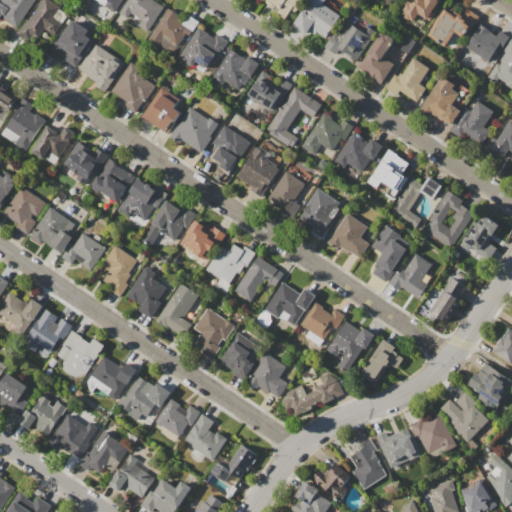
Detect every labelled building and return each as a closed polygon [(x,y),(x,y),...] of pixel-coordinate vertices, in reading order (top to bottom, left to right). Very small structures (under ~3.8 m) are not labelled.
[(36,0),(17,28),(1,17),(0,18),(0,0),(36,0)] [(41,0),(49,0),(60,7),(58,9),(67,15),(61,23),(62,24),(54,36),(43,29),(37,38),(21,27),(26,19),(28,20),(41,0)] [(121,0),(114,12),(104,6),(108,1),(106,0),(121,0)] [(152,0),(164,7),(147,32),(138,25),(141,20),(131,13),(127,18),(119,13),(127,0),(152,0)] [(267,0),(302,0),(295,11),(292,10),(286,20),(275,12),(277,9),(266,2),(267,0)] [(308,0),(328,0),(340,7),(339,8),(340,13),(339,14),(340,15),(325,38),(316,32),(314,35),(308,31),(305,36),(291,27),(308,0)] [(401,14),(404,11),(402,10),(408,2),(409,3),(411,0),(440,0),(432,11),(434,13),(429,21),(420,14),(413,23),(401,14)] [(168,8),(178,14),(175,19),(192,30),(189,36),(186,34),(177,47),(163,37),(156,48),(146,42),(168,8)] [(445,9),(452,14),(453,13),(455,10),(460,14),(463,10),(464,11),(466,8),(480,17),(473,28),(470,26),(462,37),(455,31),(445,46),(428,35),(434,26),(433,25),(439,15),(440,16),(445,9)] [(73,20),(88,31),(85,35),(91,39),(89,43),(91,44),(75,67),(66,61),(67,59),(59,54),(56,59),(46,52),(55,40),(58,42),(73,20)] [(348,22),(362,31),(366,24),(377,31),(357,62),(345,55),(346,54),(339,49),(336,54),(324,47),(333,32),(339,36),(348,22)] [(481,24),(490,30),(489,31),(496,36),(499,30),(509,37),(499,52),(496,50),(487,62),(465,47),(481,24)] [(198,27),(208,33),(207,34),(213,38),(216,34),(227,41),(208,70),(199,64),(200,63),(196,61),(192,65),(179,56),(198,27)] [(393,64),(381,83),(357,68),(381,31),(386,34),(388,32),(395,37),(386,51),(389,53),(385,58),(393,64)] [(405,34),(415,41),(407,54),(397,47),(405,34)] [(511,38),(511,88),(504,83),(505,83),(498,78),(495,82),(486,76),(496,62),(499,64),(501,62),(499,60),(505,52),(502,50),(511,38)] [(96,44),(124,64),(105,92),(95,85),(97,82),(86,75),(87,75),(78,68),(87,55),(88,56),(96,44)] [(230,49),(246,59),(247,56),(259,64),(245,85),(241,83),(238,89),(224,80),(222,84),(211,77),(230,49)] [(413,57),(429,67),(419,83),(426,88),(417,102),(399,90),(396,94),(386,88),(395,74),(398,76),(400,73),(402,74),(413,57)] [(131,61),(139,67),(135,72),(156,86),(140,111),(137,109),(135,112),(124,105),(126,102),(110,91),(131,61)] [(261,70),(271,77),(270,78),(277,84),(282,78),(292,85),(273,112),(245,93),(261,70)] [(460,111),(451,125),(432,112),(429,115),(419,109),(441,74),(454,83),(451,89),(458,93),(451,105),(460,111)] [(162,84),(170,89),(168,92),(178,98),(173,107),(181,112),(167,133),(142,117),(162,84)] [(0,85),(18,97),(9,111),(5,109),(4,110),(0,107),(0,85)] [(294,86),(321,104),(312,116),(300,108),(286,129),(298,137),(291,149),(269,135),(271,132),(266,129),(294,86)] [(22,97),(33,104),(28,111),(34,115),(35,113),(45,120),(30,142),(32,143),(26,152),(13,144),(19,136),(5,127),(15,112),(13,110),(22,97)] [(477,100),(494,111),(483,127),(490,131),(479,149),(450,130),(464,108),(470,111),(477,100)] [(189,106),(208,119),(209,117),(218,123),(215,128),(216,129),(200,152),(182,140),(180,143),(176,140),(171,132),(189,106)] [(323,112),(332,118),(331,119),(339,124),(342,119),(353,126),(344,140),(340,138),(331,151),(318,142),(317,143),(320,144),(314,154),(301,145),(323,112)] [(510,118),(511,119),(511,150),(509,149),(503,158),(497,154),(494,158),(483,150),(492,137),(496,139),(510,118)] [(224,123),(252,143),(242,158),(239,156),(229,170),(208,156),(215,145),(211,142),(224,123)] [(47,125),(56,132),(57,130),(61,132),(65,126),(75,132),(58,157),(50,151),(44,159),(30,150),(47,125)] [(354,131),(363,137),(361,140),(367,144),(371,138),(382,146),(373,159),(371,157),(361,172),(347,162),(343,168),(334,161),(354,131)] [(77,141),(94,152),(97,148),(107,154),(98,169),(96,167),(85,184),(76,178),(78,175),(72,171),(72,170),(63,164),(77,141)] [(256,147),(257,148),(259,145),(271,154),(268,159),(276,165),(275,167),(278,169),(268,185),(265,183),(260,191),(237,176),(252,153),(252,152),(256,147)] [(388,148),(398,154),(397,155),(409,163),(401,174),(408,178),(393,200),(385,194),(390,187),(380,181),(376,188),(366,181),(388,148)] [(109,158),(120,165),(119,166),(135,176),(116,205),(89,188),(109,158)] [(286,171),(305,184),(287,210),(268,198),(286,171)] [(0,174),(4,177),(6,174),(17,181),(0,206),(0,174)] [(412,177),(423,185),(428,176),(442,186),(433,199),(421,191),(408,210),(421,219),(415,228),(389,211),(412,177)] [(138,178),(156,190),(154,192),(163,198),(157,207),(155,206),(145,221),(131,212),(128,217),(117,210),(138,178)] [(21,185),(44,201),(33,218),(36,221),(27,234),(16,227),(18,224),(2,213),(21,185)] [(317,187),(340,202),(337,208),(334,206),(328,216),(331,218),(327,224),(331,226),(323,238),(312,231),(314,228),(299,218),(308,204),(307,203),(317,187)] [(448,190),(464,200),(461,204),(474,213),(450,248),(427,232),(433,223),(428,220),(448,190)] [(166,200),(182,210),(184,207),(195,214),(186,228),(184,226),(174,240),(160,231),(150,247),(139,240),(166,200)] [(49,207),(70,220),(63,231),(72,237),(61,254),(49,246),(49,245),(42,240),(40,243),(30,236),(49,207)] [(346,213),(368,227),(361,238),(370,244),(360,258),(351,252),(349,253),(339,247),(337,249),(327,242),(346,213)] [(462,241),(476,221),(479,223),(484,215),(499,225),(487,242),(496,248),(488,260),(472,250),(471,251),(464,246),(465,244),(464,242),(462,241)] [(195,220),(203,225),(204,223),(213,229),(214,226),(226,234),(217,247),(213,245),(203,260),(195,255),(195,254),(180,244),(183,239),(186,241),(189,235),(187,233),(195,220)] [(409,244),(392,269),(393,270),(386,281),(372,272),(375,268),(373,266),(382,253),(371,246),(385,225),(401,235),(399,237),(409,244)] [(83,232),(106,248),(90,271),(81,265),(85,259),(77,254),(71,264),(61,257),(70,243),(74,246),(83,232)] [(220,246),(228,251),(233,244),(242,249),(244,245),(255,252),(246,267),(244,265),(239,274),(236,272),(229,282),(221,277),(219,279),(215,276),(215,277),(205,270),(220,246)] [(115,245),(137,260),(128,273),(131,275),(126,282),(128,284),(119,297),(108,290),(111,286),(102,280),(109,271),(101,266),(115,245)] [(415,253),(431,264),(421,280),(428,284),(418,299),(398,286),(397,288),(388,283),(397,270),(400,272),(402,269),(404,270),(415,253)] [(257,256),(283,274),(275,286),(265,279),(249,301),(234,290),(257,256)] [(145,266),(155,273),(152,277),(160,282),(159,283),(166,288),(158,300),(162,303),(151,319),(139,311),(142,306),(126,295),(145,266)] [(0,275),(10,282),(0,296),(0,275)] [(451,278),(465,287),(457,298),(461,300),(446,322),(430,311),(451,278)] [(181,282),(199,294),(183,318),(193,325),(183,340),(155,321),(181,282)] [(282,282),(301,294),(305,288),(316,295),(306,310),(305,309),(294,326),(286,320),(290,314),(283,310),(278,318),(264,309),(282,282)] [(0,305),(9,292),(28,305),(32,299),(42,306),(25,331),(0,314),(0,305)] [(316,302),(324,307),(323,308),(331,313),(334,308),(345,315),(336,329),(332,326),(323,339),(301,325),(316,302)] [(208,307),(235,326),(225,340),(222,339),(218,345),(221,347),(212,361),(200,353),(203,348),(195,342),(201,333),(194,328),(208,307)] [(73,325),(62,341),(58,338),(46,356),(31,345),(35,339),(27,334),(37,320),(36,319),(42,310),(60,322),(62,318),(73,325)] [(345,321),(361,331),(363,327),(374,334),(365,348),(363,347),(346,372),(337,367),(345,355),(339,352),(336,356),(326,350),(345,321)] [(509,328),(511,330),(511,364),(492,350),(497,344),(496,343),(499,339),(500,339),(502,337),(509,328)] [(72,330),(80,336),(79,336),(90,343),(93,338),(104,345),(84,375),(69,376),(64,372),(60,365),(63,360),(56,355),(64,344),(63,343),(72,330)] [(237,332),(256,343),(246,358),(254,363),(245,377),(243,376),(241,379),(232,373),(233,370),(222,363),(224,360),(220,358),(227,348),(228,349),(235,338),(234,337),(237,332)] [(383,338),(395,346),(393,351),(403,358),(397,368),(391,364),(388,368),(387,367),(378,380),(372,382),(360,374),(383,338)] [(263,351),(286,366),(279,377),(288,383),(279,397),(269,391),(269,392),(258,386),(256,388),(247,382),(260,361),(258,360),(263,351)] [(103,355),(123,368),(127,362),(137,369),(116,400),(107,394),(111,388),(90,374),(103,355)] [(485,362),(511,380),(501,396),(504,397),(498,406),(495,404),(492,408),(476,398),(479,393),(467,384),(474,374),(476,376),(485,362)] [(295,415),(292,407),(284,411),(280,400),(284,398),(283,397),(285,396),(284,393),(302,385),(306,394),(316,390),(314,387),(323,383),(319,377),(328,372),(338,380),(344,393),(295,415)] [(0,385),(8,374),(32,390),(16,414),(0,403),(0,385)] [(139,376),(152,384),(147,392),(150,394),(157,383),(171,392),(159,408),(154,405),(146,416),(132,407),(129,413),(119,406),(139,376)] [(489,419),(469,441),(449,422),(461,408),(455,402),(465,391),(478,403),(475,406),(489,419)] [(67,407),(48,436),(32,426),(29,430),(18,422),(26,409),(30,411),(42,393),(51,399),(48,404),(53,407),(57,400),(67,407)] [(170,398),(180,405),(179,406),(186,410),(190,405),(200,412),(191,426),(187,424),(178,437),(154,421),(170,398)] [(68,413),(88,426),(81,438),(90,444),(81,459),(61,446),(51,440),(68,413)] [(202,413),(214,421),(208,429),(215,434),(217,432),(227,439),(212,461),(183,441),(202,413)] [(409,424),(421,418),(423,422),(438,413),(457,445),(446,451),(443,446),(428,454),(419,439),(418,440),(409,424)] [(375,434),(385,430),(389,440),(398,436),(398,434),(408,429),(419,454),(394,465),(390,454),(386,456),(383,450),(382,450),(375,434)] [(103,430),(112,436),(111,437),(121,443),(122,442),(130,447),(114,471),(105,466),(99,476),(80,463),(88,450),(90,452),(94,446),(93,446),(103,430)] [(364,489),(352,470),(357,467),(350,455),(361,449),(359,445),(370,438),(377,450),(374,452),(380,461),(378,462),(381,466),(382,465),(383,468),(387,475),(364,489)] [(243,445),(251,451),(258,455),(246,472),(245,471),(239,479),(230,473),(224,482),(210,473),(218,462),(221,457),(230,464),(243,445)] [(130,454),(138,459),(134,464),(155,478),(142,497),(129,488),(125,495),(108,484),(118,469),(120,470),(130,454)] [(495,454),(511,469),(511,502),(505,506),(487,476),(495,467),(494,467),(488,461),(495,454)] [(336,463),(350,476),(342,485),(346,489),(344,496),(338,503),(330,496),(325,491),(326,490),(316,482),(324,473),(327,470),(329,471),(336,463)] [(0,471),(3,474),(1,478),(15,487),(0,509),(0,471)] [(480,478),(498,505),(488,511),(486,509),(484,511),(482,508),(479,510),(479,511),(466,511),(461,489),(468,487),(469,489),(476,484),(475,481),(480,478)] [(182,480),(191,486),(174,511),(162,511),(155,507),(151,511),(141,506),(151,490),(154,493),(163,479),(177,488),(182,480)] [(305,481),(311,485),(312,484),(319,489),(316,493),(324,498),(331,503),(325,511),(293,511),(291,510),(299,499),(294,496),(305,481)] [(430,486),(449,481),(458,511),(435,511),(431,498),(434,498),(430,486)] [(41,511),(47,502),(35,496),(32,500),(15,491),(4,511),(41,511)] [(181,511),(184,509),(188,511),(192,511),(202,497),(204,499),(210,491),(226,502),(219,511),(181,511)] [(411,500),(417,511),(399,511),(403,510),(401,506),(411,500)]
